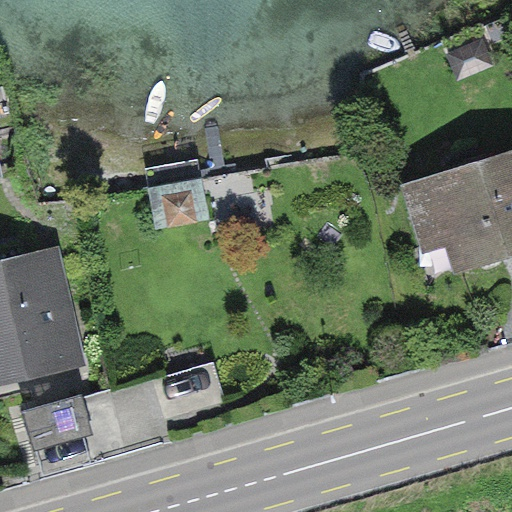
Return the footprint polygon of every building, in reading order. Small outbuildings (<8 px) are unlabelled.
[(2,117),(0,117),(0,177),(14,175),(2,117)] [(511,156),(401,190),(426,274),(511,247),(511,156)] [(164,177),(164,217),(279,217),(278,177),(164,177)] [(60,247),(0,261),(0,390),(90,369),(60,247)] [(47,441),(97,428),(88,396),(38,409),(47,441)]
